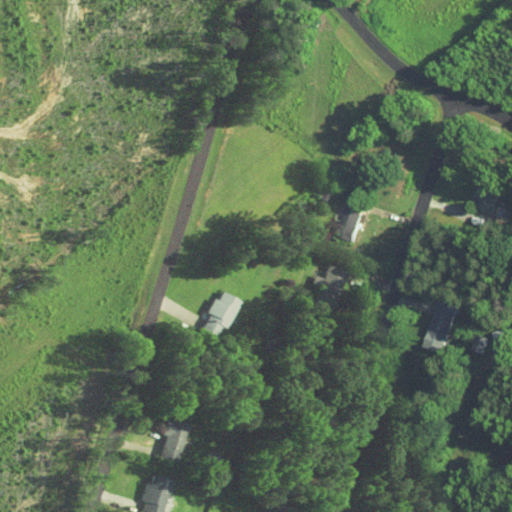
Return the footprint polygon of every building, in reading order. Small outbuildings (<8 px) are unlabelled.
[(500,186),(480,178),(469,204),(489,213),(500,186)] [(351,242),(362,200),(345,196),(334,237),(351,242)] [(343,271),(324,264),(310,302),(329,309),(343,271)] [(233,299),(213,289),(193,329),(213,339),(233,299)] [(455,306),(436,301),(423,347),(442,352),(455,306)] [(156,455),(174,459),(182,422),(161,418),(157,434),(160,435),(156,455)] [(138,501),(140,502),(137,511),(141,511),(158,511),(167,480),(146,474),(138,501)]
